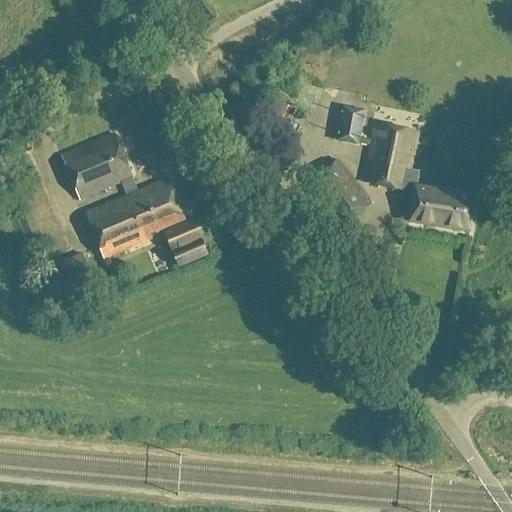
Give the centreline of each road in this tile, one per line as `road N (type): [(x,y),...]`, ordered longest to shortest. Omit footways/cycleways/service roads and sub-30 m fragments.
road 1 (unclassified): [(445,417),(120,0)]
road 2 (track): [(287,0),(170,64)]
